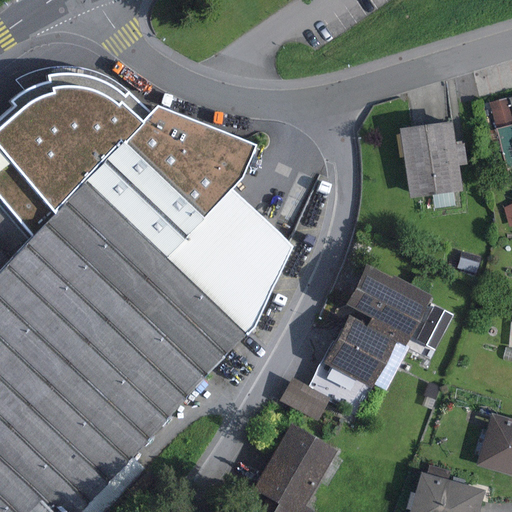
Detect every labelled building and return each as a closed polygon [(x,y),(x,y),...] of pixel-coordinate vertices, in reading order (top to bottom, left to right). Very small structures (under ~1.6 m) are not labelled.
[(0,511),(83,511),(257,332),(298,247),(234,188),(247,175),(144,123),(153,112),(129,90),(125,95),(120,90),(114,87),(104,81),(96,78),(86,75),(68,73),(59,73),(49,74),(50,81),(43,82),(35,86),(22,92),(11,100),(15,104),(0,117),(0,511)] [(511,97),(498,101),(504,129),(511,126),(511,97)] [(460,119),(411,128),(424,196),(472,188),(468,165),(479,163),(475,144),(465,146),(460,119)] [(486,253),(467,250),(464,267),(483,270),(486,253)] [(374,317),(370,325),(404,343),(410,346),(415,336),(437,294),(398,274),(396,277),(372,265),(351,305),(374,317)] [(370,325),(352,315),(328,360),(381,388),(404,343),(370,325)] [(335,396),(293,375),(282,397),(324,419),(335,396)] [(511,415),(504,414),(490,462),(511,467),(511,415)] [(258,489),(268,495),(258,511),(317,511),(310,508),(343,451),(295,424),(258,489)] [(488,511),(494,490),(432,473),(421,511),(488,511)]
